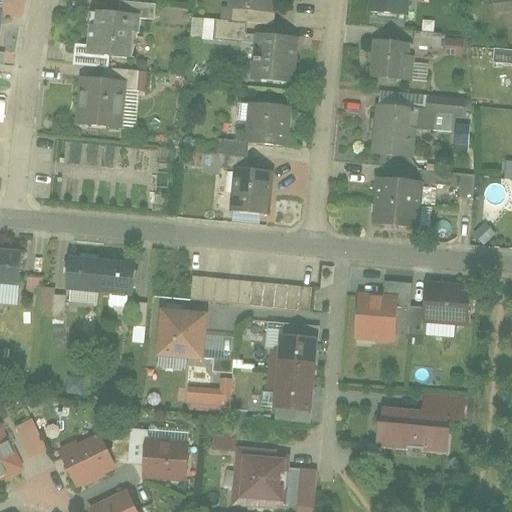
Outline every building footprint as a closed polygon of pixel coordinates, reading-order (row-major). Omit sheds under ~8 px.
[(276,0),(226,0),(226,10),(275,15),(276,0)] [(406,21),(408,0),(368,0),(366,15),(406,21)] [(135,20),(91,15),(88,37),(133,42),(135,20)] [(189,40),(210,41),(212,20),(191,18),(189,40)] [(133,42),(88,37),(86,59),(130,64),(133,42)] [(294,88),(299,43),(256,39),(251,83),(294,88)] [(373,43),(369,83),(408,87),(412,47),(373,43)] [(80,82),(77,130),(121,133),(124,84),(80,82)] [(287,149),(290,109),(248,106),(246,146),(287,149)] [(374,108),(370,156),(412,160),(416,112),(374,108)] [(453,125),(452,152),(467,152),(467,125),(453,125)] [(509,194),(511,194),(511,162),(504,163),(503,179),(510,179),(509,194)] [(269,219),(273,174),(233,170),(228,215),(269,219)] [(375,183),(373,206),(418,210),(420,186),(375,183)] [(373,206),(371,230),(416,234),(418,210),(373,206)] [(0,254),(0,283),(17,286),(21,257),(0,254)] [(68,259),(64,288),(99,292),(103,263),(68,259)] [(103,263),(99,292),(134,297),(138,268),(103,263)] [(191,276),(188,300),(309,312),(311,288),(191,276)] [(418,326),(464,329),(467,287),(420,285),(418,326)] [(39,291),(37,314),(63,316),(65,293),(39,291)] [(357,337),(400,343),(406,304),(362,298),(357,337)] [(159,311),(155,357),(201,362),(205,315),(159,311)] [(317,338),(276,334),(270,409),(311,413),(317,338)] [(442,385),(442,368),(413,367),(413,384),(442,385)] [(191,385),(189,407),(234,409),(236,380),(217,379),(217,387),(191,385)] [(378,412),(375,450),(448,455),(450,431),(463,432),(465,399),(427,397),(426,415),(378,412)] [(25,459),(45,450),(31,419),(12,427),(25,459)] [(0,480),(20,471),(0,428),(0,480)] [(93,434),(58,451),(74,485),(110,469),(93,434)] [(243,436),(215,435),(215,456),(239,457),(237,507),(288,509),(290,452),(242,451),(243,436)] [(189,445),(151,442),(148,479),(186,482),(189,445)] [(88,511),(131,511),(123,494),(88,511)]
